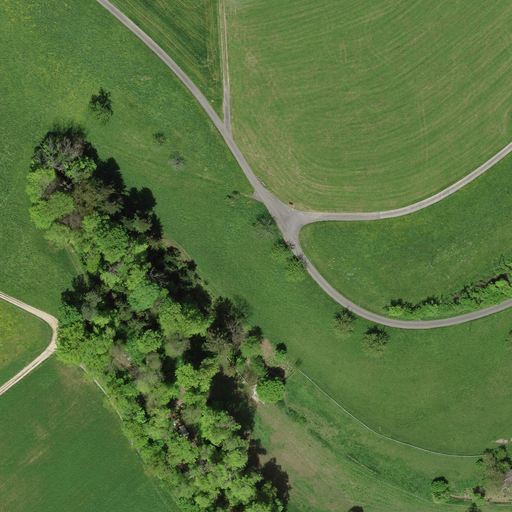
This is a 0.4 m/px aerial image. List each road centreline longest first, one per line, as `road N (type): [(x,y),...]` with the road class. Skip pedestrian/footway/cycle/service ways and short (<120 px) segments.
road 1 (track): [(67,329),(120,356),(170,449),(236,511)]
road 2 (track): [(276,218),(412,209),(511,145)]
road 3 (track): [(62,334),(115,393),(186,511)]
road 4 (track): [(0,295),(67,329),(0,388)]
road 5 (track): [(228,137),(222,0)]
